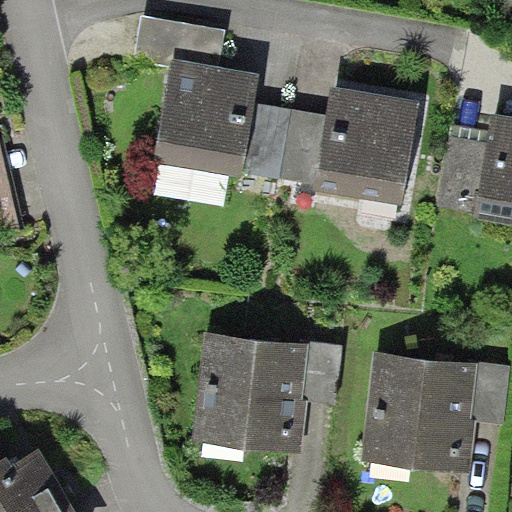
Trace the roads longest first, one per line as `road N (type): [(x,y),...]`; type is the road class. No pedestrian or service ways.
road 1 (residential): [(19,0),(96,372)]
road 2 (residential): [(200,0),(412,40)]
road 3 (residential): [(96,372),(153,511)]
